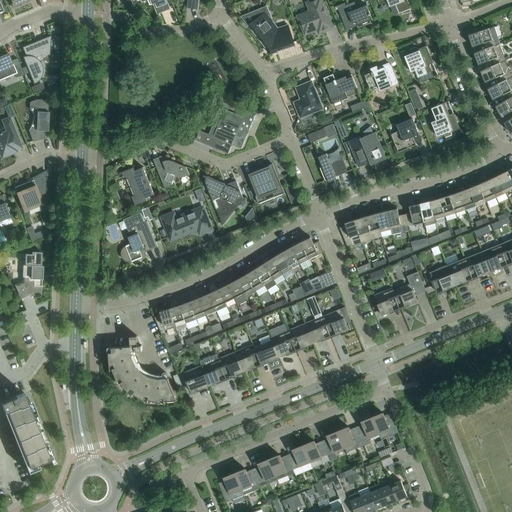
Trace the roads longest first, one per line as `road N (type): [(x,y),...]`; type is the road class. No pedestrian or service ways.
road 1 (residential): [(75,306),(119,303),(189,279),(320,215)]
road 2 (residential): [(81,157),(160,140),(226,164),(291,139)]
road 3 (residential): [(185,471),(386,390)]
road 4 (tertiary): [(180,443),(376,362)]
road 5 (residential): [(320,215),(502,158)]
road 6 (residential): [(267,71),(448,26)]
road 7 (residential): [(376,362),(320,215)]
road 8 (secondary): [(75,306),(81,157)]
road 9 (tertiary): [(376,362),(511,306)]
road 10 (secondary): [(81,157),(87,14)]
road 11 (residential): [(502,158),(448,26)]
road 12 (residential): [(423,508),(426,489),(386,390)]
